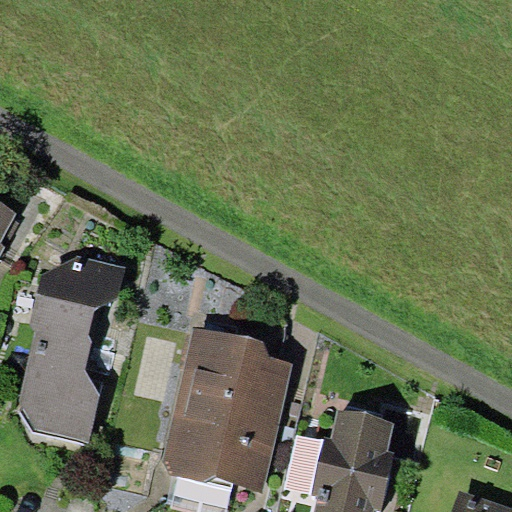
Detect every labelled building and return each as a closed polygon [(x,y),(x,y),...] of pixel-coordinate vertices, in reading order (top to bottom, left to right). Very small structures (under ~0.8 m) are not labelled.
[(0,257),(23,215),(0,202),(0,257)] [(45,331),(50,340),(31,404),(46,434),(97,446),(107,399),(99,380),(113,325),(130,314),(137,274),(79,260),(76,272),(57,283),(45,331)] [(287,356),(195,336),(164,476),(256,496),(287,356)] [(375,511),(393,430),(335,418),(315,511),(375,511)] [(511,511),(457,494),(451,511),(511,511)]
